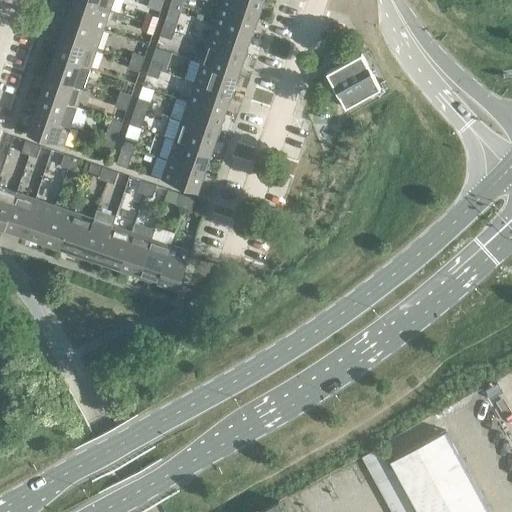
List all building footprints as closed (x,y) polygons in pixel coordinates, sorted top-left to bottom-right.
[(110,10),(81,0),(72,0),(67,17),(103,29),(110,10)] [(113,0),(81,0),(110,10),(113,0)] [(171,0),(169,8),(180,12),(184,1),(184,0),(171,0)] [(262,0),(222,0),(221,5),(257,17),(262,0)] [(147,1),(145,7),(159,12),(161,6),(147,1)] [(257,17),(221,5),(214,24),(250,36),(257,17)] [(146,14),(144,21),(155,25),(158,18),(146,14)] [(103,29),(67,17),(60,36),(97,48),(103,29)] [(176,24),(165,20),(162,28),(174,32),(176,24)] [(155,25),(144,21),(141,29),(152,33),(155,25)] [(250,36),(214,24),(208,43),(244,56),(250,36)] [(174,32),(162,28),(159,35),(171,39),(174,32)] [(97,48),(60,36),(54,55),(90,68),(97,48)] [(244,56),(208,43),(201,63),(237,75),(244,56)] [(133,52),(130,60),(142,64),(145,56),(133,52)] [(361,53),(326,72),(345,108),(380,88),(361,53)] [(90,68),(54,55),(47,75),(83,87),(90,68)] [(163,63),(151,59),(149,66),(160,70),(163,63)] [(142,64),(130,60),(128,68),(139,72),(142,64)] [(237,75),(201,63),(194,82),(231,94),(237,75)] [(160,70),(149,66),(146,74),(158,78),(160,70)] [(83,87),(47,75),(41,94),(77,106),(83,87)] [(385,80),(380,83),(383,87),(384,89),(388,87),(385,80)] [(231,94),(194,82),(188,101),(224,113),(231,94)] [(120,91),(117,99),(129,102),(131,95),(120,91)] [(77,106),(41,94),(34,113),(70,126),(77,106)] [(150,101),(138,97),(136,105),(147,109),(150,101)] [(129,102),(117,99),(115,106),(126,110),(129,102)] [(224,113),(188,101),(181,120),(217,133),(224,113)] [(147,109),(136,105),(133,113),(145,117),(147,109)] [(70,126),(34,113),(27,133),(63,145),(70,126)] [(217,133),(181,120),(175,140),(211,152),(217,133)] [(107,129),(104,137),(116,141),(118,133),(107,129)] [(137,140),(125,136),(123,144),(134,148),(137,140)] [(116,141),(104,137),(102,145),(113,149),(116,141)] [(33,143),(25,140),(21,152),(29,154),(33,143)] [(211,152),(175,140),(168,159),(204,171),(211,152)] [(41,146),(33,143),(29,154),(37,157),(41,146)] [(134,148),(123,144),(120,151),(132,155),(134,148)] [(72,156),(64,154),(60,165),(68,168),(72,156)] [(79,159),(72,156),(68,168),(75,170),(79,159)] [(204,171),(168,159),(161,179),(197,191),(204,171)] [(110,169),(102,167),(98,178),(106,181),(110,169)] [(118,172),(110,169),(106,181),(114,183),(118,172)] [(149,182),(141,180),(137,191),(145,194),(149,182)] [(156,185),(149,182),(145,194),(152,197),(156,185)] [(16,192),(0,186),(0,226),(4,228),(16,192)] [(35,199),(16,192),(4,228),(23,235),(35,199)] [(187,196),(180,193),(176,204),(183,207),(187,196)] [(195,198),(187,196),(183,207),(191,210),(195,198)] [(55,205),(35,199),(23,235),(42,241),(55,205)] [(74,212),(55,205),(42,241),(62,248),(74,212)] [(97,209),(93,218),(81,254),(100,261),(113,225),(116,215),(97,209)] [(93,218),(74,212),(62,248),(81,254),(93,218)] [(135,222),(132,231),(119,268),(139,274),(151,238),(154,229),(135,222)] [(132,231),(113,225),(100,261),(119,268),(132,231)] [(171,245),(151,238),(139,274),(158,281),(171,245)] [(190,252),(171,245),(158,281),(178,288),(190,252)] [(489,511),(445,430),(389,461),(417,511),(489,511)] [(416,511),(380,445),(361,455),(392,511),(416,511)] [(284,511),(278,501),(257,511),(284,511)]
